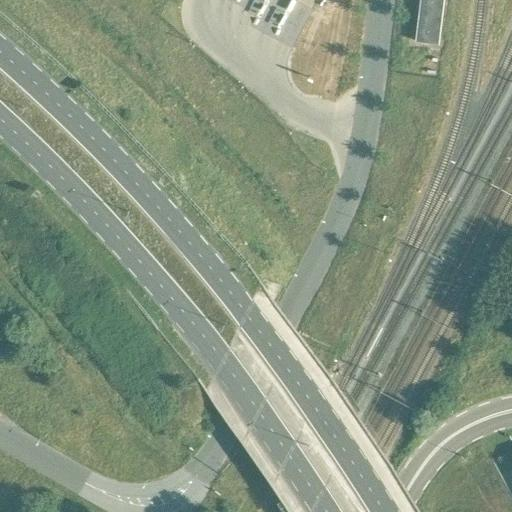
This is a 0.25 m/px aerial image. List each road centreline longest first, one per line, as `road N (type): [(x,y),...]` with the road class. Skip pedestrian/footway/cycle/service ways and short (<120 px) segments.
road 1 (unclassified): [(0,435),(134,502),(181,493),(206,465),(347,194),(384,0)]
road 2 (primary): [(385,511),(345,445),(177,229),(0,52)]
road 3 (primary): [(0,113),(141,263),(331,511)]
road 4 (tertiary): [(511,404),(449,428),(411,465),(383,511)]
road 5 (tertiary): [(400,511),(456,443),(511,418)]
